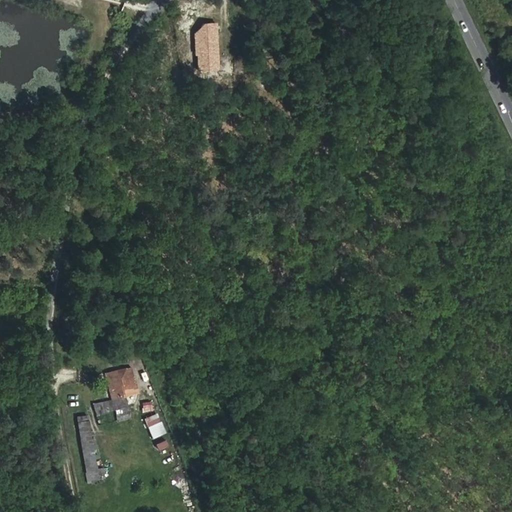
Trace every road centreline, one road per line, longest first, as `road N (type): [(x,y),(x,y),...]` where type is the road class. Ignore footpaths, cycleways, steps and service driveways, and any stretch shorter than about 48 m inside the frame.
road 1 (track): [(79,511),(61,441),(53,339),(77,252),(97,94),(161,0)]
road 2 (secondary): [(454,0),(511,120)]
